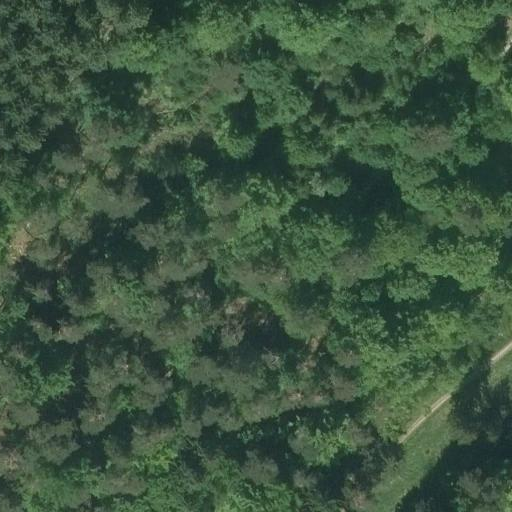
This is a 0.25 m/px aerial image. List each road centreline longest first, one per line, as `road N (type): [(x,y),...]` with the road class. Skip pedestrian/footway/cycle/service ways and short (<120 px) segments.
road 1 (track): [(14,511),(327,227),(511,45)]
road 2 (track): [(511,354),(435,411),(346,511)]
road 3 (track): [(0,167),(140,0)]
